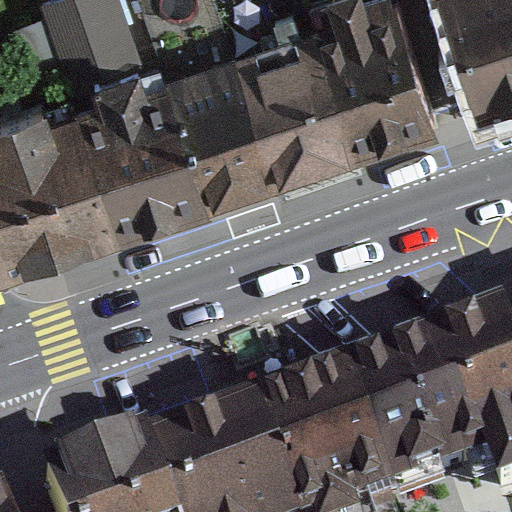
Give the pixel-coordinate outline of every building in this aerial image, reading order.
[(137,0),(100,0),(60,14),(96,114),(169,88),(137,0)] [(247,0),(156,0),(185,82),(267,54),(247,0)] [(511,0),(441,0),(481,113),(511,102),(511,0)] [(334,31),(377,153),(438,132),(395,10),(334,31)] [(267,54),(310,177),(377,153),(334,31),(267,54)] [(267,54),(185,82),(228,205),(310,177),(267,54)] [(169,88),(96,114),(139,236),(228,205),(185,82),(169,88)] [(139,236),(96,114),(0,147),(0,233),(16,279),(139,236)] [(426,345),(469,462),(490,455),(498,478),(511,472),(511,345),(502,317),(426,345)] [(352,372),(392,489),(469,462),(426,345),(352,372)] [(392,489),(352,372),(260,403),(298,511),(372,511),(367,497),(392,489)] [(298,511),(260,403),(151,444),(174,511),(298,511)] [(174,511),(151,444),(53,477),(64,511),(174,511)]
